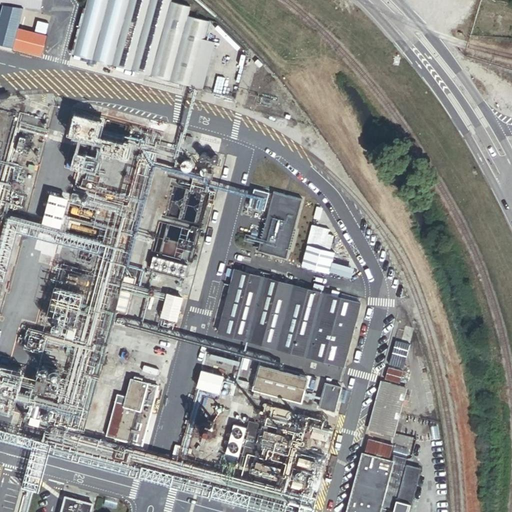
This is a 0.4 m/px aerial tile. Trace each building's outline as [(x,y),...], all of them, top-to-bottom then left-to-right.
[(41,0),(0,0),(0,3),(5,4),(25,6),(41,8),(41,0)] [(204,89),(216,43),(203,40),(208,21),(189,16),(192,7),(171,1),(171,0),(89,0),(75,54),(204,89)] [(25,6),(5,4),(0,21),(0,43),(15,47),(14,50),(41,58),(50,23),(38,21),(34,32),(20,29),(25,6)] [(103,135),(106,120),(80,113),(80,116),(76,115),(71,137),(101,145),(100,149),(104,150),(102,160),(113,163),(115,156),(131,160),(135,143),(103,135)] [(210,160),(210,158),(210,157),(209,155),(208,154),(207,154),(205,153),(204,154),(202,155),(202,156),(201,158),(202,159),(203,161),(204,162),(205,162),(207,162),(208,161),(210,160)] [(193,169),(193,167),(193,165),(193,163),(191,162),(190,161),(188,161),(186,161),(185,162),(183,164),(183,166),(183,167),(184,169),(186,170),(188,171),(190,171),(191,170),(193,169)] [(290,259),(304,201),(255,189),(248,214),(265,218),(263,225),(248,221),(245,231),(242,230),(241,235),(243,236),(241,245),(290,259)] [(330,229),(312,224),(301,266),(353,279),(356,267),(334,262),(337,252),(331,251),(335,235),(329,234),(330,229)] [(186,277),(189,268),(156,259),(153,269),(186,277)] [(344,366),(362,300),(344,295),(343,296),(334,294),(333,297),(324,295),(326,287),(316,285),(314,292),(238,271),(221,333),(344,366)] [(128,313),(136,281),(126,278),(118,311),(128,313)] [(173,336),(184,299),(169,295),(158,332),(173,336)] [(76,337),(79,327),(71,325),(68,336),(76,337)] [(315,391),(318,382),(262,366),(255,391),(302,404),(306,388),(315,391)] [(220,393),(224,377),(203,371),(199,388),(220,393)] [(158,387),(143,384),(144,379),(134,376),(131,388),(156,394),(158,387)] [(396,439),(409,389),(383,381),(369,431),(396,439)] [(335,411),(342,388),(328,384),(321,407),(335,411)] [(143,445),(156,394),(131,388),(129,397),(119,394),(107,436),(143,445)] [(218,428),(218,426),(217,424),(216,422),(214,421),(212,420),(210,420),(207,420),(205,421),(204,422),(202,424),(201,426),(201,428),(201,430),(201,433),(203,434),(204,436),(206,437),(208,438),(211,438),(213,437),(215,436),(216,434),(218,433),(218,430),(218,428)] [(248,467),(256,438),(248,435),(240,465),(248,467)] [(406,453),(394,450),(394,447),(369,440),(366,450),(404,460),(406,453)] [(410,511),(421,470),(407,466),(408,461),(404,460),(366,450),(364,450),(348,511),(410,511)] [(319,496),(327,464),(318,461),(310,494),(314,495),(319,496)] [(306,479),(307,477),(307,476),(307,474),(305,472),(304,471),(302,471),(299,471),(298,472),(297,474),(297,476),(297,478),(298,479),(300,481),(301,481),(302,481),(305,480),(306,479)] [(312,505),(314,495),(310,494),(293,489),(290,499),(312,505)] [(90,511),(92,505),(67,498),(63,511),(90,511)]
